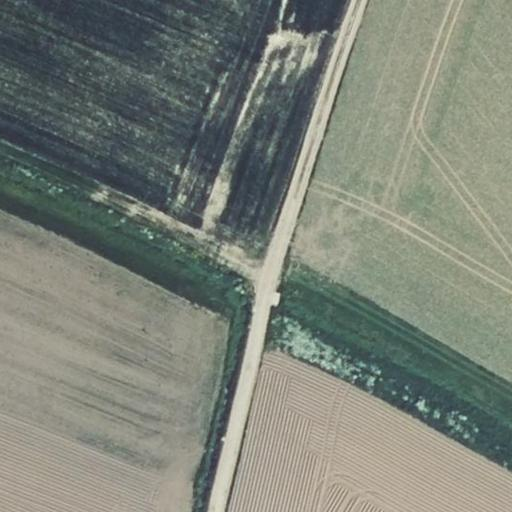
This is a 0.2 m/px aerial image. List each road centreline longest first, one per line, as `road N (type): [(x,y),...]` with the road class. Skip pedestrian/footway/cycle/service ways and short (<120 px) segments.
road 1 (track): [(0,162),(271,278)]
road 2 (track): [(364,0),(271,278)]
road 3 (unclassified): [(271,278),(213,511)]
